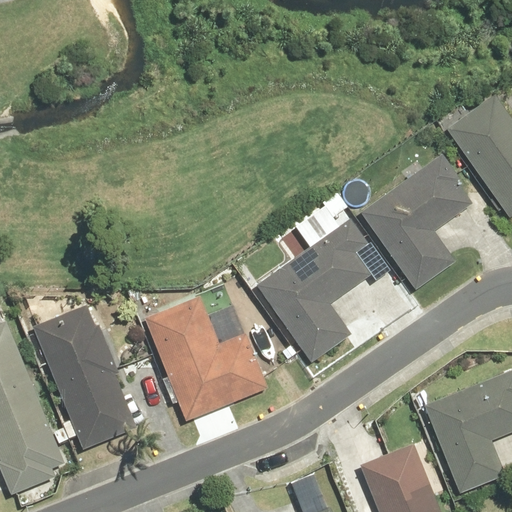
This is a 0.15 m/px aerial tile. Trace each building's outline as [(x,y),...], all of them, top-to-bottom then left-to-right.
[(511,114),(497,93),(448,127),(511,216),(511,215),(511,114)] [(443,153),(361,211),(416,288),(457,259),(436,229),(477,200),(443,153)] [(349,216),(256,283),(314,362),(353,334),(331,303),(373,273),(358,252),(370,244),(349,216)] [(200,291),(143,314),(187,423),(271,390),(248,332),(221,343),(200,291)] [(89,303),(34,325),(84,449),(139,427),(89,303)] [(65,461),(7,319),(0,321),(0,454),(2,460),(0,460),(0,465),(11,494),(55,476),(51,467),(65,461)] [(511,370),(426,403),(461,494),(508,476),(494,439),(511,432),(511,370)] [(440,511),(414,443),(362,463),(380,511),(440,511)]
